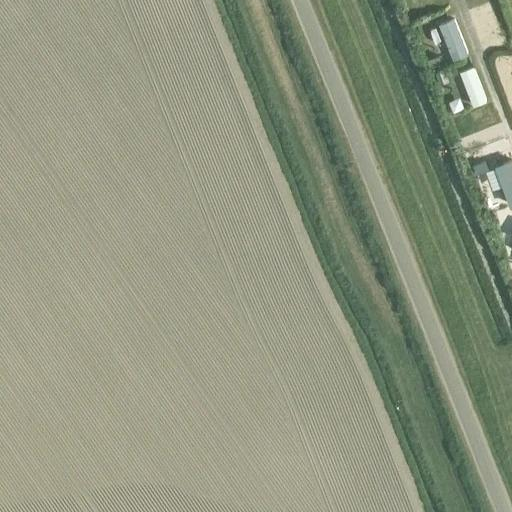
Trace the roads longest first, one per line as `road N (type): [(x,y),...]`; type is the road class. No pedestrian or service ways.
road 1 (unclassified): [(502,511),(299,0)]
road 2 (unknown): [(456,0),(511,143)]
